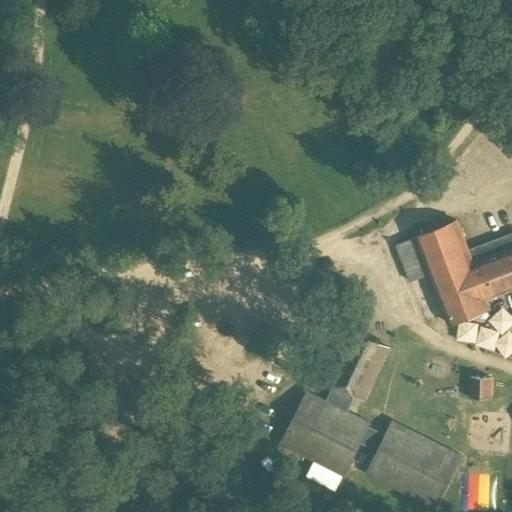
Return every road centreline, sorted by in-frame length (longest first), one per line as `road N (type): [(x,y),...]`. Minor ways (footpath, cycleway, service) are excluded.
road 1 (track): [(28,277),(79,328),(159,449),(188,475),(256,511)]
road 2 (track): [(319,244),(436,169),(492,92),(511,45)]
road 3 (unclassified): [(124,270),(195,307),(295,297),(319,244)]
road 4 (track): [(0,232),(29,117),(45,0)]
road 5 (track): [(319,244),(363,240),(511,194)]
road 6 (unclassified): [(319,244),(124,270)]
road 7 (unclassified): [(124,270),(0,285)]
